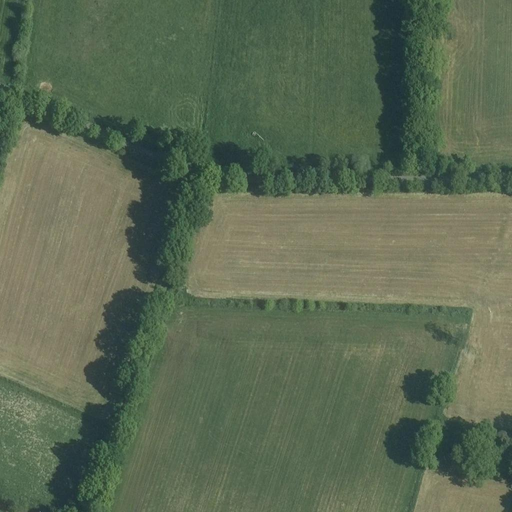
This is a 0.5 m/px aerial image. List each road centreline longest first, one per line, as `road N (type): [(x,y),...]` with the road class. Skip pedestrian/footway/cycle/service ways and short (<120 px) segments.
road 1 (unclassified): [(511,179),(204,177),(0,88)]
road 2 (track): [(204,177),(95,511)]
road 3 (track): [(425,0),(421,179)]
